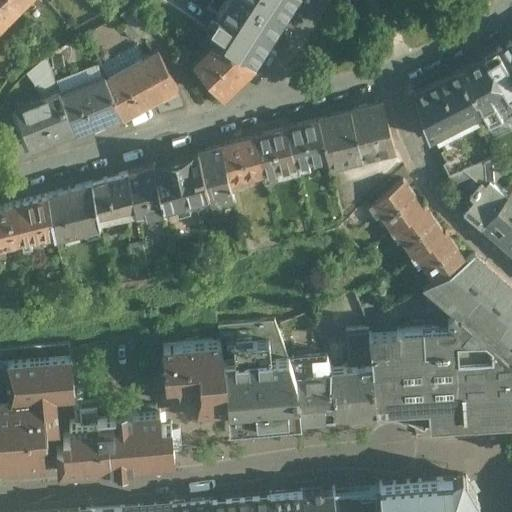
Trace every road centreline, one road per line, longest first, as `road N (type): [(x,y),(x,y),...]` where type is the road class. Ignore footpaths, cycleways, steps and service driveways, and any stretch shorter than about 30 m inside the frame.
road 1 (unclassified): [(392,451),(0,491)]
road 2 (residential): [(0,163),(253,102)]
road 3 (residential): [(511,267),(442,203),(389,68)]
road 4 (residential): [(253,102),(389,68)]
road 5 (residential): [(389,68),(508,4)]
